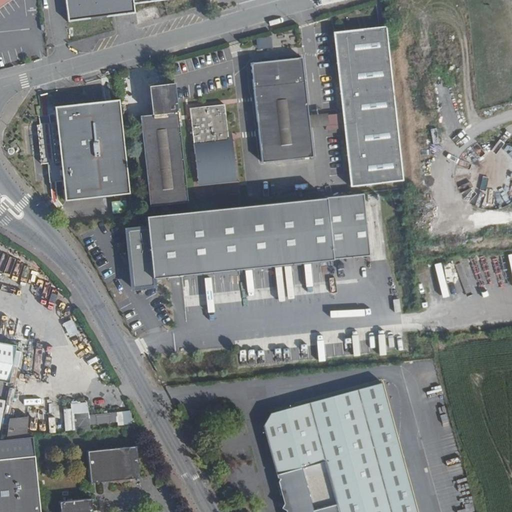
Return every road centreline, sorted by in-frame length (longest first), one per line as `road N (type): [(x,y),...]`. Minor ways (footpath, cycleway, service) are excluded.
road 1 (unknown): [(310,0),(321,149),(304,176),(277,180),(248,160),(226,0)]
road 2 (tertiary): [(209,511),(80,278),(44,235)]
road 3 (unclassified): [(0,88),(309,0)]
road 4 (unknown): [(236,387),(397,372),(416,409),(434,511)]
road 5 (unknown): [(115,341),(383,304)]
road 6 (unknown): [(94,60),(102,155),(91,167),(53,172)]
road 7 (unknown): [(236,387),(269,511)]
